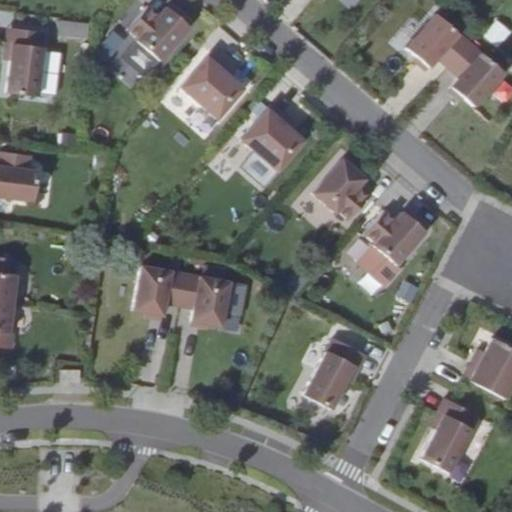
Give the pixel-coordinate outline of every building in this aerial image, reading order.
[(157,15),(146,6),(126,29),(137,39),(135,41),(158,61),(187,27),(164,7),(157,15)] [(467,44),(434,14),(404,48),(427,68),(435,58),(446,68),(467,44)] [(491,48),(505,37),(495,23),(480,34),(491,48)] [(12,29),(6,28),(2,59),(8,59),(12,29)] [(43,32),(12,29),(8,59),(4,93),(35,97),(43,32)] [(501,73),(467,44),(446,68),(457,77),(449,87),(472,107),(501,73)] [(221,62),(209,52),(178,87),(215,119),(241,89),(225,76),(217,68),(221,62)] [(230,70),(221,62),(217,68),(225,76),(230,70)] [(281,114),(270,104),(239,140),(275,172),(302,141),(286,128),(277,120),(281,114)] [(291,123),(281,114),(277,120),(286,128),(291,123)] [(29,156),(0,151),(0,196),(31,201),(35,171),(27,170),(29,156)] [(363,179),(340,159),(310,193),(333,213),(335,211),(346,221),(367,197),(356,187),(363,179)] [(394,220),(382,210),(362,234),(373,244),(371,246),(394,265),(423,231),(401,211),(394,220)] [(16,260),(0,257),(0,302),(10,304),(16,260)] [(183,274),(139,265),(131,310),(160,315),(163,303),(177,305),(183,274)] [(280,289),(291,297),(305,278),(295,270),(280,289)] [(227,282),(183,274),(177,305),(192,308),(189,320),(199,322),(219,326),(227,282)] [(10,304),(0,302),(0,347),(10,349),(12,333),(7,333),(10,304)] [(511,382),(511,349),(490,338),(482,354),(475,367),(469,364),(461,378),(503,399),(511,382)] [(359,353),(331,339),(302,396),(329,410),(344,381),(359,353)] [(476,351),(469,364),(475,367),(482,354),(476,351)] [(366,356),(359,353),(344,381),(351,384),(366,356)] [(79,370),(61,368),(60,379),(78,381),(79,370)] [(429,428),(434,431),(449,402),(444,399),(429,428)] [(476,416),(449,402),(434,431),(419,459),(447,473),(476,416)]
